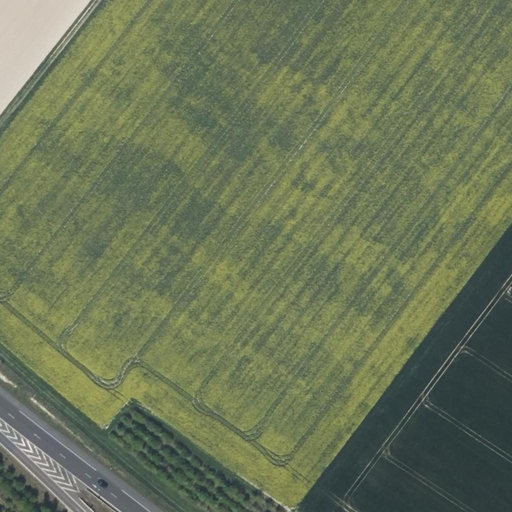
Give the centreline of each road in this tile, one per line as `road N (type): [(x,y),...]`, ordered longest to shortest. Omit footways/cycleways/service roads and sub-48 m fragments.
road 1 (motorway): [(136,511),(0,405)]
road 2 (track): [(0,124),(97,0)]
